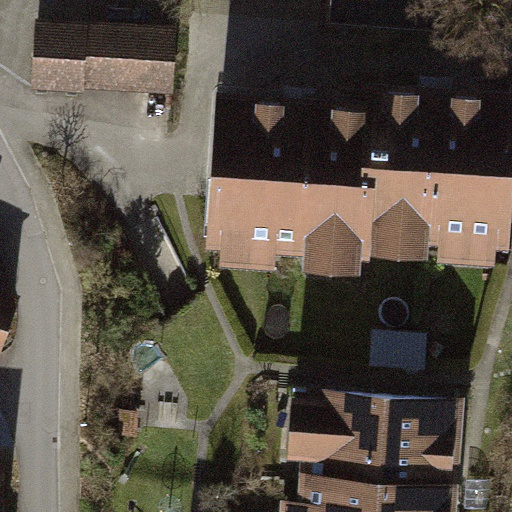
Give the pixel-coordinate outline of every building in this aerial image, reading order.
[(46,12),(41,83),(184,94),(190,23),(46,12)] [(371,108),(364,226),(503,235),(511,95),(372,87),(371,108)] [(220,98),(211,235),(362,245),(364,226),(371,108),(220,98)] [(0,344),(18,296),(0,289),(0,344)] [(428,334),(372,331),(370,367),(426,369),(428,334)] [(310,389),(301,511),(450,511),(458,399),(310,389)] [(12,511),(15,467),(0,466),(0,511),(12,511)]
